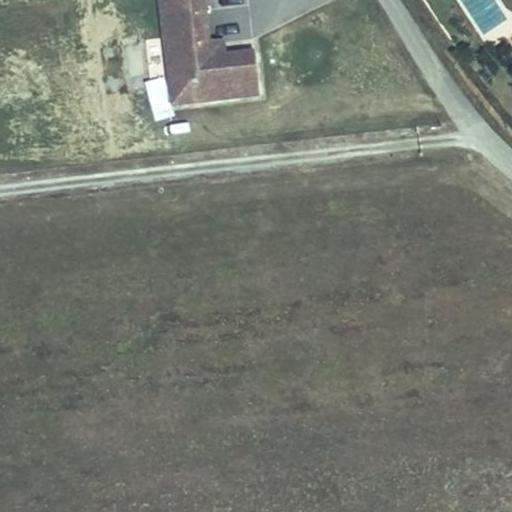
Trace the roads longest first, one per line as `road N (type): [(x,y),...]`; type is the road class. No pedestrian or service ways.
road 1 (unknown): [(484,135),(0,189)]
road 2 (residential): [(511,166),(464,113),(391,0)]
